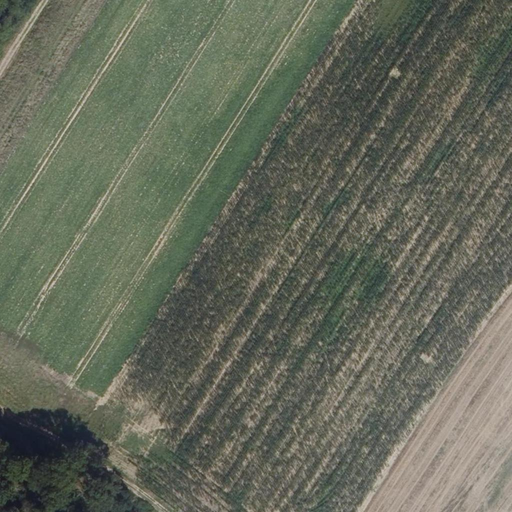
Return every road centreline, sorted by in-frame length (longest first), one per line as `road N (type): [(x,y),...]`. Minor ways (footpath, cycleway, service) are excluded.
road 1 (track): [(0,386),(172,511)]
road 2 (track): [(68,0),(0,110)]
